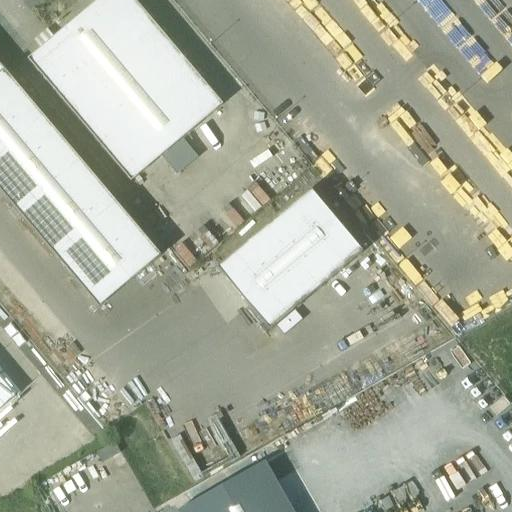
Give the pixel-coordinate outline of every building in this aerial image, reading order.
[(102,0),(28,62),(131,184),(224,106),(134,0),(102,0)] [(0,191),(99,309),(160,258),(5,74),(0,78),(0,191)] [(363,255),(309,192),(216,270),(269,333),(363,255)] [(70,299),(75,295),(0,201),(0,288),(8,298),(70,299)] [(178,511),(290,511),(262,463),(178,511)]
